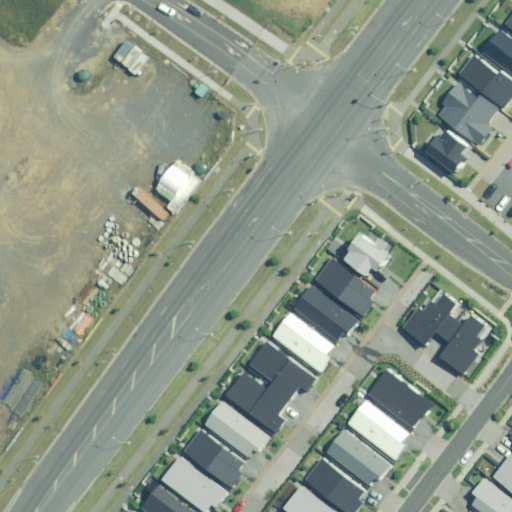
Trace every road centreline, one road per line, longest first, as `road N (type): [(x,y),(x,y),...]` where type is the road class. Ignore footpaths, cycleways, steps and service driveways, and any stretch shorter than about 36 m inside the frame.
road 1 (tertiary): [(38,511),(326,130)]
road 2 (residential): [(511,275),(326,130)]
road 3 (residential): [(382,334),(243,511)]
road 4 (residential): [(326,130),(148,0)]
road 5 (tertiary): [(326,130),(423,0)]
road 6 (residential): [(95,0),(0,126)]
road 7 (residential): [(481,409),(404,511)]
road 8 (residential): [(481,409),(382,334)]
